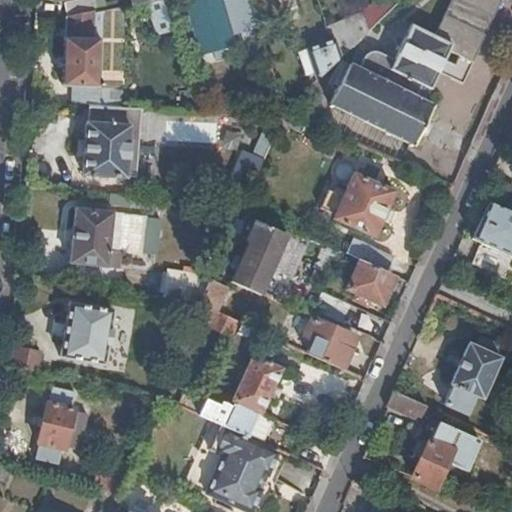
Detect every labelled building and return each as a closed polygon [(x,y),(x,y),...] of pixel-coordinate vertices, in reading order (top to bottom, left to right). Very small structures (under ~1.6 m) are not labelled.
[(68,18),(107,9),(104,0),(80,0),(65,3),(68,18)] [(220,0),(184,0),(194,51),(229,45),(220,0)] [(251,0),(235,0),(243,26),(258,22),(251,0)] [(277,0),(287,26),(299,23),(292,1),(289,1),(288,0),(277,0)] [(454,0),(436,39),(411,28),(390,70),(377,64),(370,77),(348,67),(329,107),(415,148),(435,109),(423,102),(428,90),(430,91),(448,54),(473,65),(502,0),(454,0)] [(359,18),(365,35),(385,15),(374,4),(359,18)] [(114,8),(107,9),(68,18),(66,18),(63,88),(73,89),(72,107),(91,108),(110,108),(114,8)] [(301,54),(317,84),(365,35),(359,18),(324,30),(328,41),(301,54)] [(146,110),(110,108),(91,108),(90,124),(86,124),(85,177),(128,178),(129,161),(132,161),(132,144),(129,144),(129,128),(145,128),(146,110)] [(213,140),(213,121),(168,122),(169,141),(213,140)] [(333,220),(373,238),(394,193),(355,175),(333,220)] [(132,198),(109,196),(108,208),(131,210),(132,198)] [(511,276),(511,215),(490,205),(474,240),(482,245),(472,266),(509,283),(511,276)] [(75,209),(69,264),(119,270),(122,253),(108,252),(113,214),(75,209)] [(135,215),(134,258),(155,258),(156,216),(135,215)] [(229,282),(260,296),(286,236),(255,222),(244,244),(248,245),(245,249),(233,243),(227,256),(239,261),(229,282)] [(359,244),(352,259),(359,263),(385,275),(392,259),(359,244)] [(379,307),(393,279),(385,275),(359,263),(346,292),(379,307)] [(170,272),(165,300),(199,306),(200,304),(211,280),(170,272)] [(59,358),(103,366),(107,349),(110,349),(113,334),(109,334),(112,314),(69,306),(59,358)] [(238,322),(206,307),(202,316),(214,322),(211,329),(231,338),(238,322)] [(306,353),(340,369),(355,337),(313,318),(303,337),(312,342),(306,353)] [(255,347),(261,332),(242,323),(231,350),(245,357),(251,345),(255,347)] [(480,337),(475,349),(498,359),(503,347),(480,337)] [(483,401),(501,361),(498,359),(475,349),(468,346),(449,386),(454,388),(445,406),(467,417),(478,397),(483,401)] [(5,349),(2,366),(34,372),(38,355),(5,349)] [(259,414),(261,416),(282,372),(251,358),(230,401),(233,403),(259,414)] [(323,407),(333,383),(302,370),(292,395),(323,407)] [(58,466),(61,452),(66,453),(76,410),(71,409),(75,393),(53,388),(50,404),(46,404),(37,446),(40,446),(37,461),(58,466)] [(394,393),(386,407),(401,414),(407,414),(408,412),(421,417),(426,407),(394,393)] [(200,416),(205,404),(185,394),(179,407),(200,416)] [(200,416),(247,439),(259,414),(233,403),(231,409),(220,403),(218,407),(207,401),(205,404),(200,416)] [(257,474),(268,449),(211,423),(199,447),(213,454),(196,491),(240,511),(251,489),(247,487),(254,472),(257,474)] [(426,444),(410,478),(435,489),(445,465),(465,474),(479,444),(437,425),(429,444),(426,444)] [(0,464),(0,482),(6,484),(10,467),(0,464)] [(114,495),(119,485),(95,478),(91,488),(114,495)] [(369,511),(397,511),(401,504),(378,493),(369,511)]
